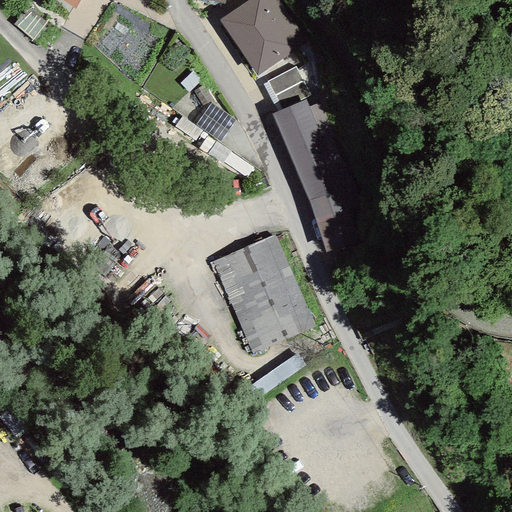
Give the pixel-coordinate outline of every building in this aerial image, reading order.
[(269,0),(254,0),(218,22),(252,77),(299,49),(269,0)] [(299,73),(266,87),(273,103),(306,90),(299,73)] [(314,102),(270,119),(324,252),(353,241),(336,198),(359,189),(342,148),(325,155),(312,123),(321,120),(314,102)] [(229,121),(206,107),(192,129),(215,144),(229,121)] [(310,331),(272,240),(209,266),(246,357),(310,331)]
